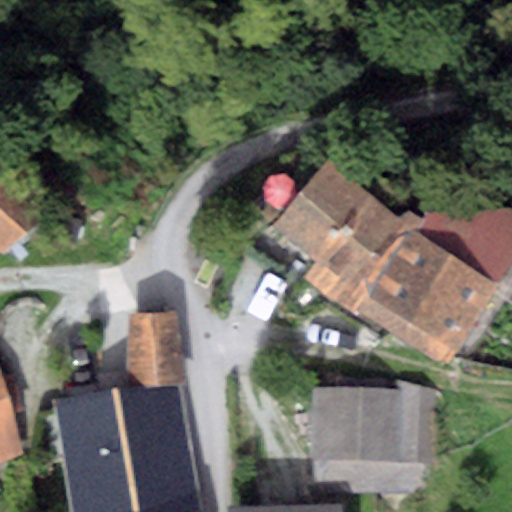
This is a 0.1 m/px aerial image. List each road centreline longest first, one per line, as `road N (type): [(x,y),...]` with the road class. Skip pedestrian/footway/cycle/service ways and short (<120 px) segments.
road 1 (track): [(511,86),(300,132),(226,165),(204,181),(176,223),(177,266)]
road 2 (residential): [(177,266),(204,399),(212,511)]
